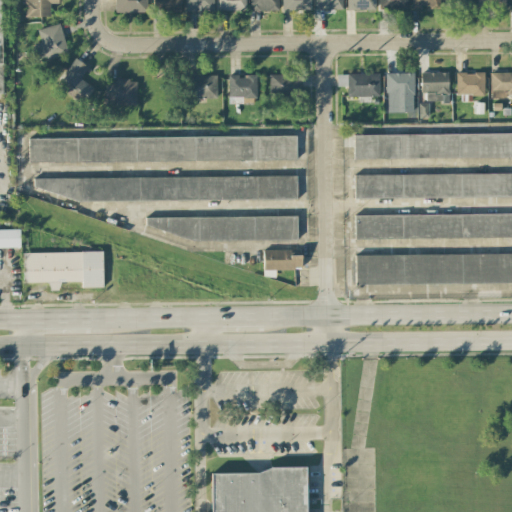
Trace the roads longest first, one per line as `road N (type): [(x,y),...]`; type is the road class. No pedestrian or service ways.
road 1 (secondary): [(0,347),(511,340)]
road 2 (residential): [(511,38),(110,39)]
road 3 (residential): [(325,41),(329,344)]
road 4 (secondary): [(511,310),(267,314)]
